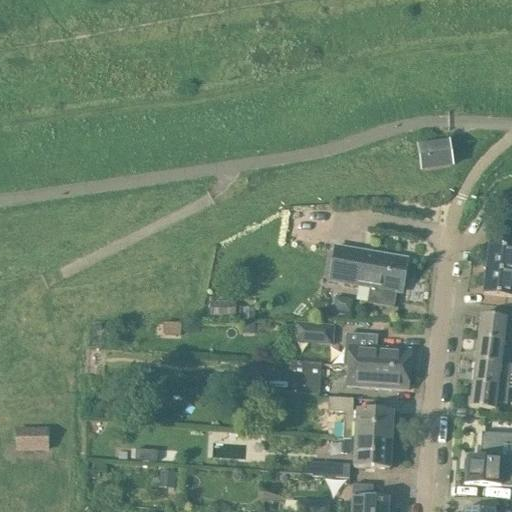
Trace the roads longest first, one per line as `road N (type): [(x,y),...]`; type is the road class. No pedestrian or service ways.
road 1 (unclassified): [(0,201),(331,149),(409,124),(511,124)]
road 2 (residential): [(424,511),(450,228),(469,180),(511,136)]
